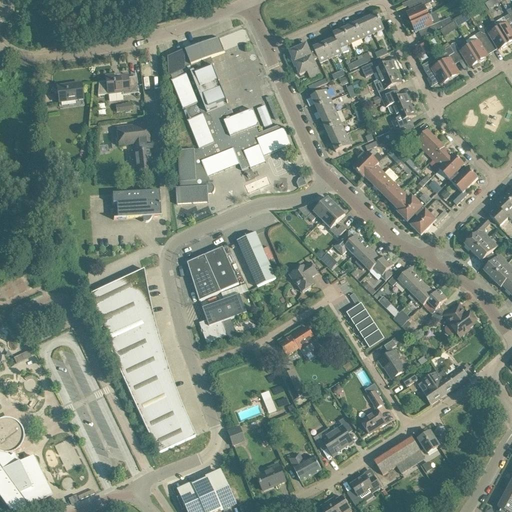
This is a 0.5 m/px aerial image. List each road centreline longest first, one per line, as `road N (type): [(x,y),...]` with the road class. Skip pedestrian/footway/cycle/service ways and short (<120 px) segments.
road 1 (residential): [(196,367),(168,282),(173,246),(254,205),(297,200),(329,177)]
road 2 (residential): [(0,45),(39,59),(185,26),(249,1)]
road 3 (residential): [(135,498),(142,483),(208,449),(215,433),(196,367)]
road 4 (residential): [(265,511),(409,428)]
road 5 (residential): [(196,367),(272,337),(335,296)]
road 6 (residential): [(329,177),(269,45)]
road 7 (residential): [(425,257),(395,243),(329,177)]
road 8 (residential): [(430,117),(385,0)]
road 9 (residential): [(511,342),(475,288),(425,257)]
